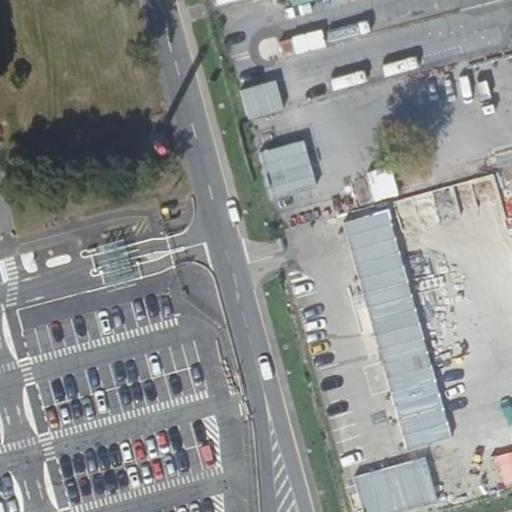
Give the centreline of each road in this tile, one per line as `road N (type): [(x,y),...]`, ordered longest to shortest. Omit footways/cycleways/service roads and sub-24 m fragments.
road 1 (unknown): [(511,204),(399,231),(454,483),(511,470)]
road 2 (unclassified): [(158,0),(266,394)]
road 3 (unclassified): [(307,511),(266,394)]
